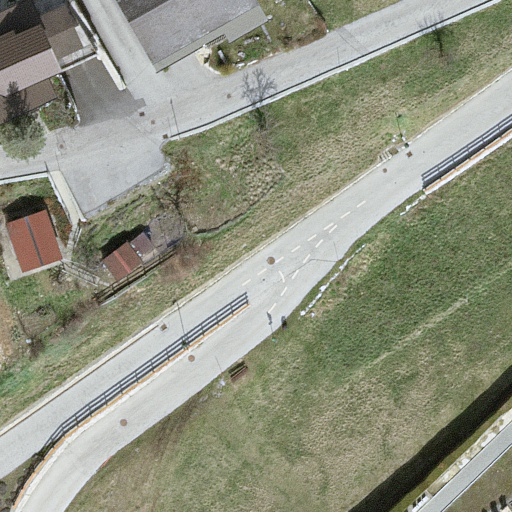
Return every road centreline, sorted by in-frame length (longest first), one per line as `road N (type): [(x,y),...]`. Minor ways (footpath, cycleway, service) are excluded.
road 1 (residential): [(498,0),(0,187)]
road 2 (residential): [(332,227),(0,447)]
road 3 (residential): [(332,227),(260,334),(75,511)]
road 4 (residential): [(511,97),(332,227)]
